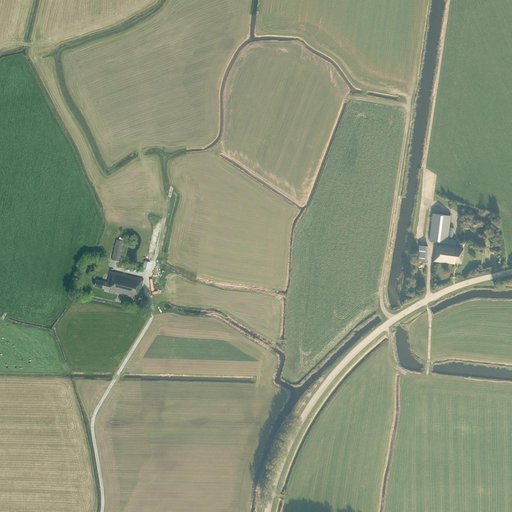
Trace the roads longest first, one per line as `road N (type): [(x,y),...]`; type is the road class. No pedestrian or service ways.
road 1 (tertiary): [(267,511),(299,423),(364,342),(429,298),(511,272)]
road 2 (track): [(431,246),(419,227),(449,0)]
road 3 (track): [(393,320),(381,290),(409,104)]
